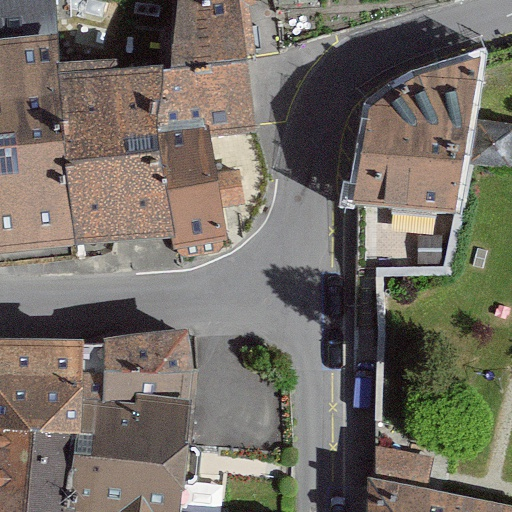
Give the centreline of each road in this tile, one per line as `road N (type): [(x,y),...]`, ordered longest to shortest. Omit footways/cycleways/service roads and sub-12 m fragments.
road 1 (residential): [(309,292),(310,163),(328,92),(351,66),(388,45),(511,9)]
road 2 (residential): [(309,292),(0,298)]
road 3 (residential): [(315,511),(309,292)]
